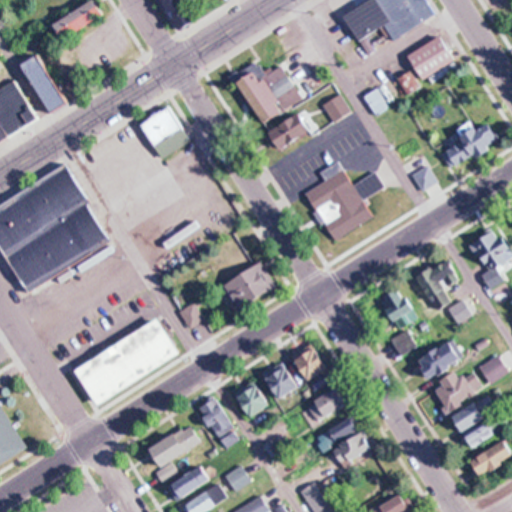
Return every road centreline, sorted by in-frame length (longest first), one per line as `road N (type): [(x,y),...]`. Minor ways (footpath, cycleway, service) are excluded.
road 1 (residential): [(0,501),(323,295)]
road 2 (residential): [(134,0),(323,295)]
road 3 (tertiary): [(0,175),(277,0)]
road 4 (residential): [(323,295),(456,511)]
road 5 (residential): [(323,295),(511,174)]
road 6 (residential): [(105,464),(0,298)]
